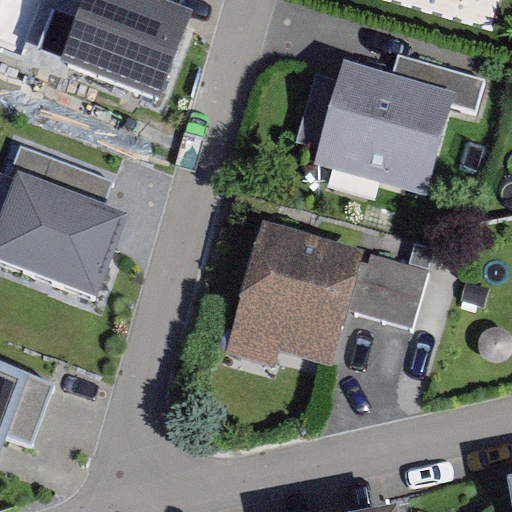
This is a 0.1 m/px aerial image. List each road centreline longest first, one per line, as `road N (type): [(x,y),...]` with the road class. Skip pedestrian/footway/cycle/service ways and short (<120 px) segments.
road 1 (residential): [(152,511),(141,466),(186,259),(263,0)]
road 2 (residential): [(511,435),(152,511)]
